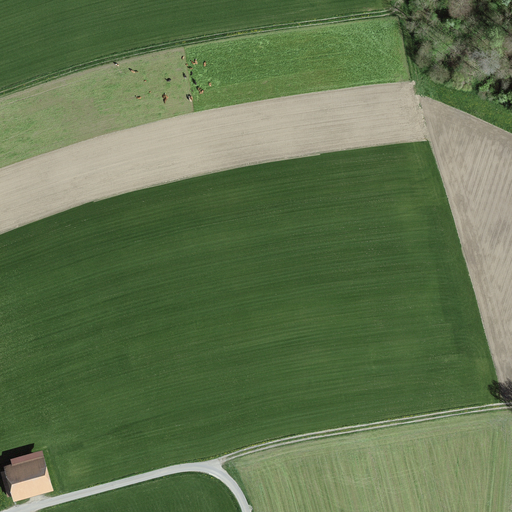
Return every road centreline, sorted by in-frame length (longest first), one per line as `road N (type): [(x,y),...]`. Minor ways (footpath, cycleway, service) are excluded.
road 1 (track): [(382,13),(194,39),(0,94)]
road 2 (track): [(189,464),(511,407)]
road 3 (unclassified): [(16,511),(189,464),(220,473),(243,511)]
